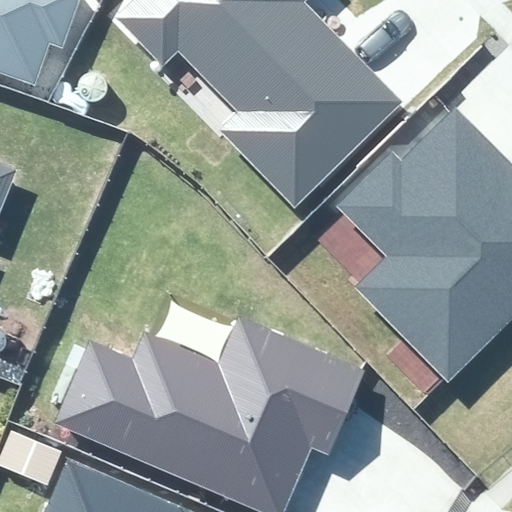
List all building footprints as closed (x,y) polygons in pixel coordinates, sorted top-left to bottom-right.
[(60,49),(77,0),(0,0),(0,74),(32,86),(47,44),(60,49)] [(293,203),(399,100),(303,2),(304,0),(128,0),(114,14),(164,66),(178,52),(236,110),(219,127),(293,203)] [(389,261),(357,291),(444,382),(511,317),(511,162),(456,104),(400,157),(388,144),(330,199),(389,261)] [(0,213),(19,167),(0,159),(0,213)] [(329,452),(364,369),(236,315),(217,360),(144,329),(132,357),(89,339),(53,423),(264,511),(281,511),(310,444),(329,452)] [(174,511),(72,468),(52,511),(174,511)]
